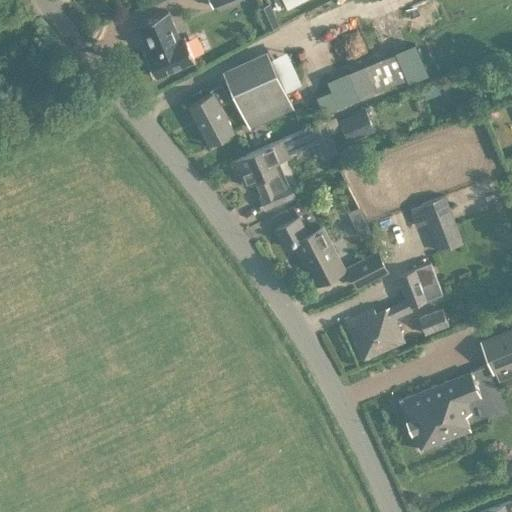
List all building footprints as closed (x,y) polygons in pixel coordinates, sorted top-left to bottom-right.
[(276,23),(267,1),(256,6),(265,28),(276,23)] [(143,51),(153,75),(154,74),(191,58),(192,58),(193,58),(182,34),(181,34),(177,36),(166,10),(166,8),(136,21),(136,23),(136,22),(144,40),(148,39),(152,47),(144,50),(143,51)] [(412,41),(323,78),(327,88),(313,94),(320,111),(403,77),(405,81),(425,73),(412,41)] [(270,58),(226,78),(247,125),(291,105),(270,58)] [(186,102),(207,141),(232,128),(217,101),(226,96),(219,82),(209,87),(210,90),(186,102)] [(373,130),(363,105),(336,116),(346,141),(373,130)] [(259,192),(258,194),(262,205),(293,194),(287,180),(274,186),(268,172),(267,173),(263,164),(287,154),(286,152),(314,140),(321,157),(336,150),(323,118),(280,136),(248,150),(232,157),(243,183),(253,179),(259,192)] [(443,192),(407,206),(414,225),(426,221),(437,250),(461,241),(443,192)] [(342,266),(319,224),(306,231),(297,214),(273,228),(282,244),(292,238),(314,281),(342,266)] [(369,232),(362,218),(351,224),(358,237),(369,232)] [(346,264),(355,282),(384,268),(375,250),(346,264)] [(396,272),(405,296),(387,304),(374,309),(372,306),(344,318),(361,356),(402,338),(391,314),(410,307),(408,303),(440,291),(428,259),(396,272)] [(446,322),(440,306),(417,315),(423,330),(446,322)] [(511,326),(479,339),(490,369),(511,360),(511,326)] [(419,447),(419,446),(468,427),(462,412),(468,409),(463,398),(478,392),(469,368),(399,396),(399,395),(397,396),(398,398),(406,416),(405,417),(406,417),(406,418),(407,418),(409,425),(409,426),(409,427),(410,427),(417,445),(418,447),(419,447)] [(511,496),(502,500),(502,499),(470,511),(507,511),(511,510),(511,496)]
